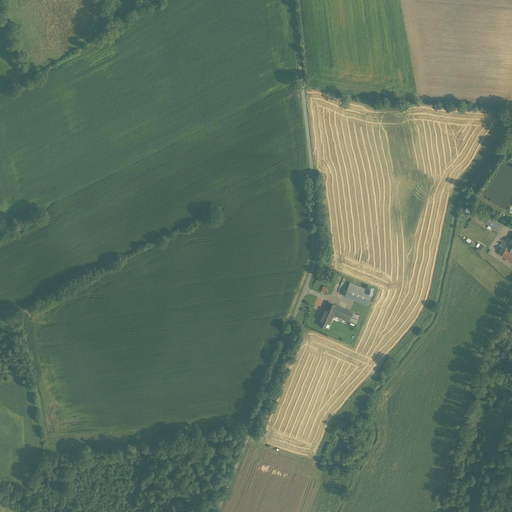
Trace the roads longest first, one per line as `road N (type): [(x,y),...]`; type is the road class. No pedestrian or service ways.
road 1 (unclassified): [(291,0),(319,238),(215,511)]
road 2 (unclassified): [(437,511),(477,357),(511,301)]
